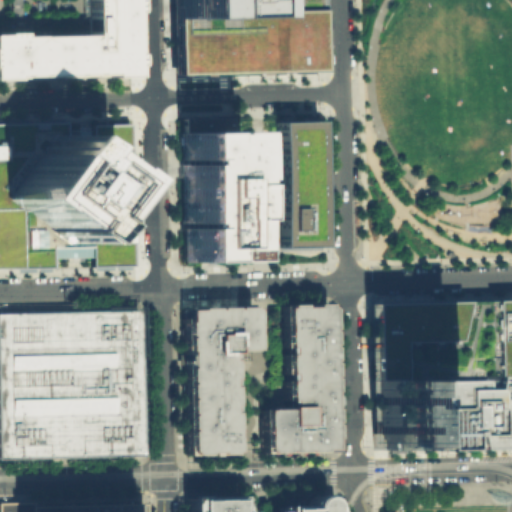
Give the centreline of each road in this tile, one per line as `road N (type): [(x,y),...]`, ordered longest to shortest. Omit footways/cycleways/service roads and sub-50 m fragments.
road 1 (residential): [(511,278),(0,290)]
road 2 (residential): [(162,478),(149,0)]
road 3 (residential): [(338,0),(350,472)]
road 4 (secondary): [(350,472),(0,481)]
road 5 (residential): [(152,98),(341,94)]
road 6 (secondary): [(511,469),(350,472)]
road 7 (residential): [(152,98),(0,101)]
